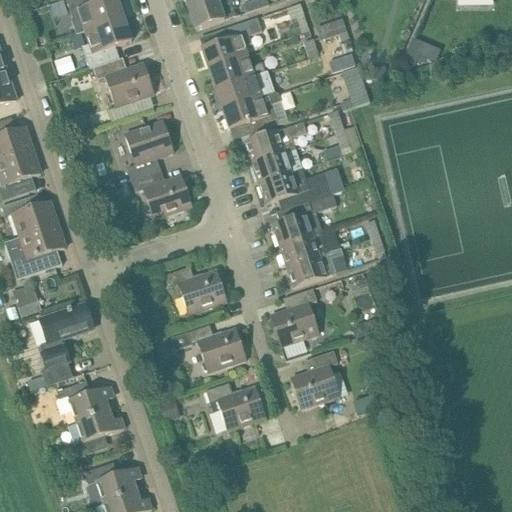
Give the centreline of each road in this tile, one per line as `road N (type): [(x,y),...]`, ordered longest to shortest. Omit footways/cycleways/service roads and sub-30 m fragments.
road 1 (residential): [(89,273),(0,7)]
road 2 (residential): [(169,511),(89,273)]
road 3 (residential): [(228,229),(153,0)]
road 4 (residential): [(291,443),(228,229)]
road 5 (residential): [(89,273),(228,229)]
